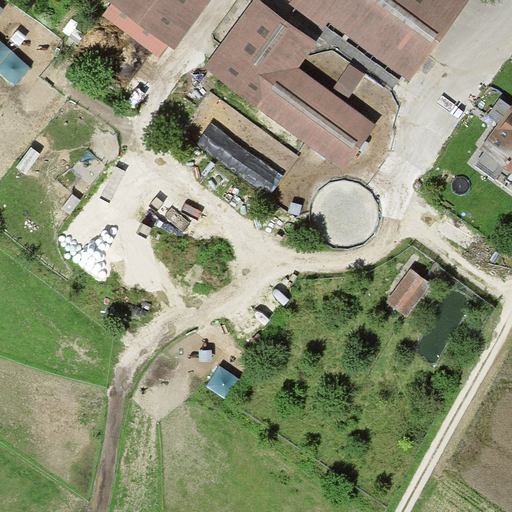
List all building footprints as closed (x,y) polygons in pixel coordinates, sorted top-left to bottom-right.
[(116,0),(163,35),(188,0),(116,0)] [(314,0),(406,70),(458,0),(457,0),(314,0)] [(363,128),(284,70),(305,42),(258,8),(214,68),(340,160),(363,128)] [(511,112),(485,148),(511,167),(511,112)] [(388,302),(404,314),(425,285),(409,273),(388,302)]
